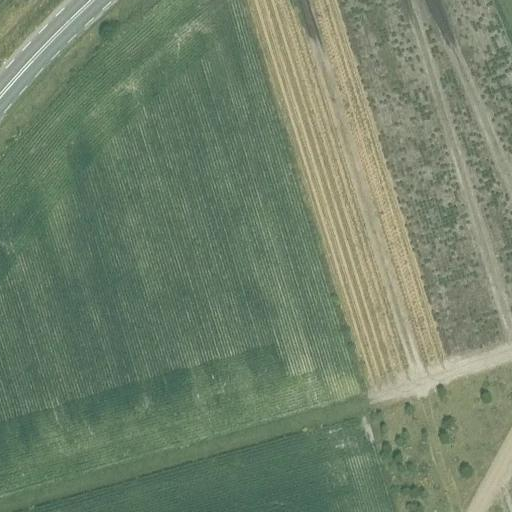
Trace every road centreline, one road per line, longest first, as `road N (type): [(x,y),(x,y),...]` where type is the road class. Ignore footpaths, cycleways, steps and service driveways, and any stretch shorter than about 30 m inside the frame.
road 1 (track): [(511,350),(0,503)]
road 2 (tertiary): [(0,88),(90,0)]
